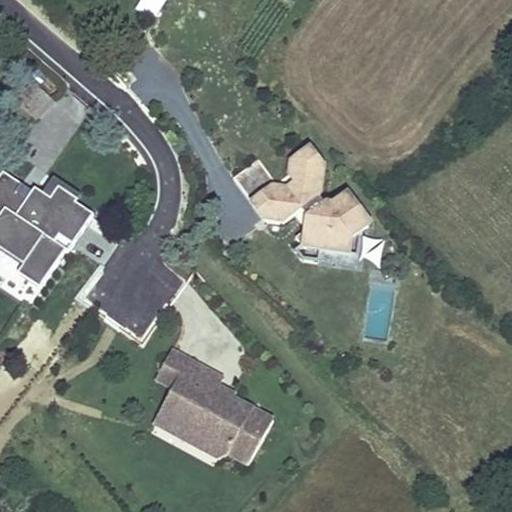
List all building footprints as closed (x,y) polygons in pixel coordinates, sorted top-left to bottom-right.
[(35,121),(54,102),(35,84),(16,102),(35,121)] [(289,176),(295,185),(287,190),(273,188),(252,204),(266,222),(277,213),(285,225),(292,220),(302,213),(306,219),(305,231),(302,233),(295,238),(302,248),(318,251),(349,255),(351,240),(370,226),(347,195),(332,206),(326,205),(324,207),(317,198),(320,196),(324,168),(310,149),(291,164),(289,176)] [(259,160),(234,179),(252,204),(273,188),(276,186),(259,160)] [(77,202),(63,193),(55,204),(50,201),(35,191),(28,201),(18,194),(23,187),(3,174),(0,178),(0,251),(24,268),(19,276),(40,291),(92,217),(75,205),(77,202)] [(58,189),(50,201),(55,204),(63,193),(58,189)] [(266,222),(285,225),(277,213),(266,222)] [(302,213),(292,220),(302,233),(305,231),(306,219),(302,213)] [(29,307),(40,291),(19,276),(24,268),(0,251),(0,276),(6,280),(1,289),(29,307)] [(349,255),(318,251),(317,262),(356,268),(358,256),(349,255)] [(191,362),(173,352),(158,380),(174,390),(191,362)] [(248,468),(273,421),(230,398),(227,404),(214,396),(219,387),(223,380),(191,362),(174,390),(175,390),(184,395),(168,422),(190,434),(193,445),(217,459),(228,456),(248,468)] [(214,396),(227,404),(230,398),(232,395),(219,387),(214,396)] [(175,390),(174,390),(155,423),(193,445),(190,434),(168,422),(184,395),(175,390)]
